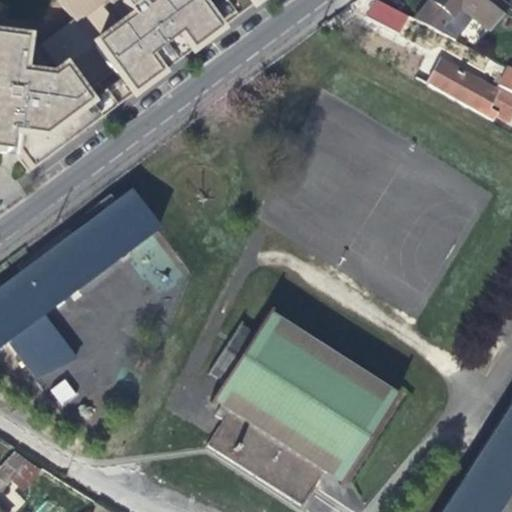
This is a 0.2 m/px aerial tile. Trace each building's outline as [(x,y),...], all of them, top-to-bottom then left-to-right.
[(0,154),(6,156),(7,149),(11,150),(16,150),(15,157),(28,174),(171,67),(260,0),(208,0),(197,9),(190,0),(56,0),(74,23),(39,47),(0,41),(0,154)] [(510,14),(503,8),(493,0),(432,0),(412,25),(440,39),(463,12),(491,36),(510,14)] [(402,19),(378,7),(368,25),(392,37),(402,19)] [(511,75),(504,72),(501,78),(492,92),(486,89),(435,60),(420,85),(485,121),(488,115),(501,122),(511,106),(511,75)] [(491,81),(486,89),(492,92),(501,78),(495,75),(491,81)] [(0,349),(6,345),(34,383),(42,375),(77,363),(44,317),(155,234),(127,198),(0,291),(0,349)] [(222,422),(321,475),(341,486),(395,398),(263,315),(250,336),(236,327),(223,349),(207,374),(221,383),(208,403),(220,410),(214,419),(222,422)] [(49,389),(60,406),(76,396),(65,379),(49,389)] [(495,511),(511,486),(511,399),(441,511),(495,511)] [(321,475),(222,422),(206,451),(306,504),(321,475)] [(14,457),(0,471),(0,498),(0,499),(13,486),(30,498),(45,478),(14,457)]
